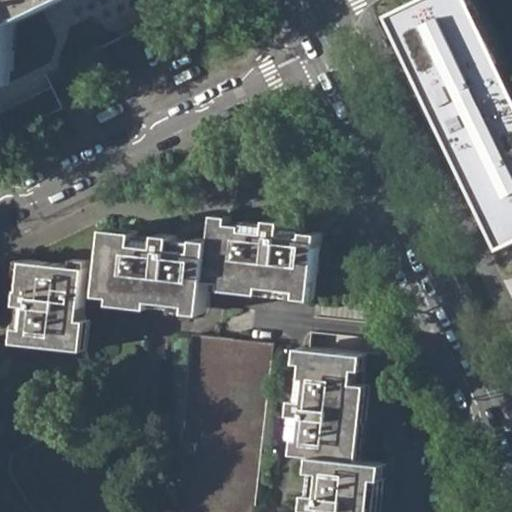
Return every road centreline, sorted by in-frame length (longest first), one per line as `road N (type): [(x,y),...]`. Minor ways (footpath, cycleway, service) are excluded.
road 1 (tertiary): [(511,434),(319,49)]
road 2 (unknown): [(0,272),(25,243),(89,214),(227,198),(392,196)]
road 3 (residential): [(0,210),(319,49)]
